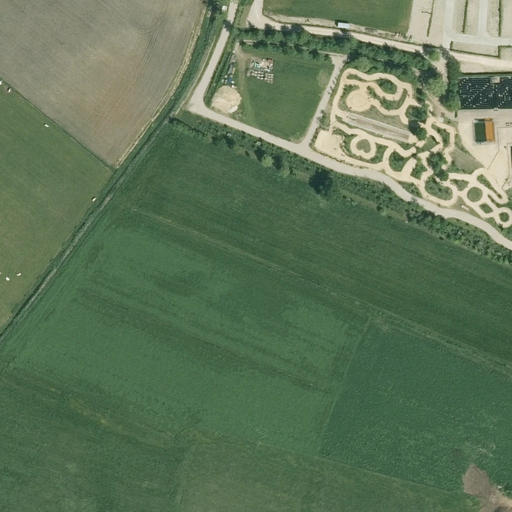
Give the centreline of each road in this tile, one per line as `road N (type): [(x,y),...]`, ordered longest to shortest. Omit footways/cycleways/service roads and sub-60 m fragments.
road 1 (track): [(230,15),(197,110),(343,170),(378,175),(434,210)]
road 2 (track): [(235,0),(230,15),(245,19),(445,55)]
